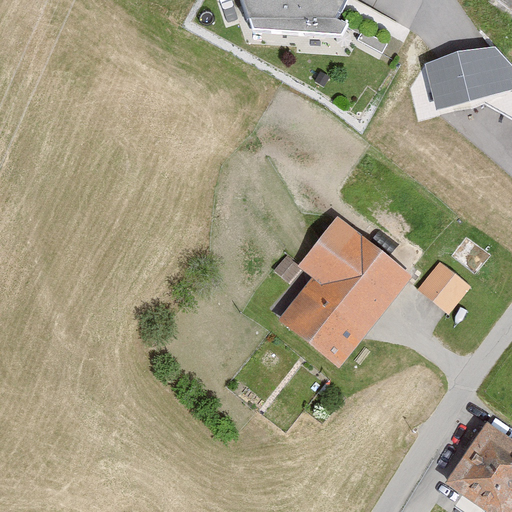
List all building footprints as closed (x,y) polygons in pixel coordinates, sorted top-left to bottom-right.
[(357,0),(230,0),(241,34),(349,41),(361,2),(357,0)] [(458,52),(423,64),(437,111),(511,89),(511,65),(496,48),(458,52)] [(279,320),(339,368),(412,277),(337,217),(299,265),(297,267),(301,270),(312,279),(279,320)] [(299,265),(287,256),(273,272),(288,284),(301,270),(297,267),(299,265)] [(471,288),(440,264),(418,291),(449,315),(471,288)] [(511,511),(511,445),(486,428),(448,485),(488,511),(511,511)]
